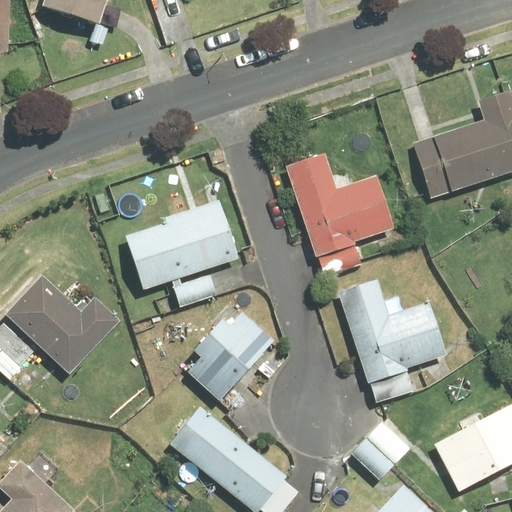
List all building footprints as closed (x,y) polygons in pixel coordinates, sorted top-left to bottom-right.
[(0,0),(0,52),(11,53),(12,0),(0,0)] [(48,0),(47,6),(105,23),(111,0),(48,0)] [(484,118),(413,141),(432,200),(511,174),(511,90),(479,101),(484,118)] [(326,153),(287,166),(317,256),(399,229),(381,174),(338,189),(326,153)] [(130,235),(147,289),(241,259),(222,199),(165,216),(167,223),(130,235)] [(46,273),(8,313),(72,374),(124,320),(98,296),(84,310),(46,273)] [(380,277),(338,291),(368,384),(451,357),(433,301),(392,315),(380,277)] [(221,401),(275,339),(243,310),(233,322),(225,315),(197,347),(204,354),(188,372),(221,401)] [(511,404),(435,443),(460,491),(511,464),(511,404)] [(200,406),(170,443),(257,511),(287,475),(200,406)] [(346,449),(341,453),(372,485),(408,451),(376,419),(357,438),(342,423),(331,434),(346,449)] [(0,511),(74,511),(76,510),(22,461),(0,484),(14,497),(0,511)] [(433,511),(404,485),(378,511),(433,511)]
